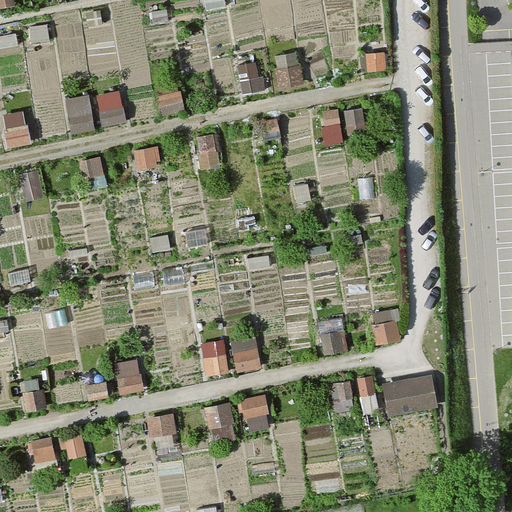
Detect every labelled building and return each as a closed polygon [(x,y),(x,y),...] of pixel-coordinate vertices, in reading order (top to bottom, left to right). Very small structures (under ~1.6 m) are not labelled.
[(90,94),(63,98),(53,24),(27,28),(41,131),(94,123),(90,94)] [(103,117),(126,110),(120,89),(97,96),(103,117)] [(24,110),(2,116),(10,150),(33,145),(24,110)] [(361,111),(324,113),(326,145),(345,144),(345,131),(356,131),(355,116),(362,116),(361,111)] [(215,134),(197,137),(202,169),(220,166),(215,134)] [(399,317),(374,318),(376,348),(401,346),(399,317)] [(227,342),(203,343),(204,375),(229,374),(227,342)] [(431,373),(383,381),(389,411),(436,403),(431,373)] [(207,409),(209,429),(233,427),(232,407),(207,409)]
